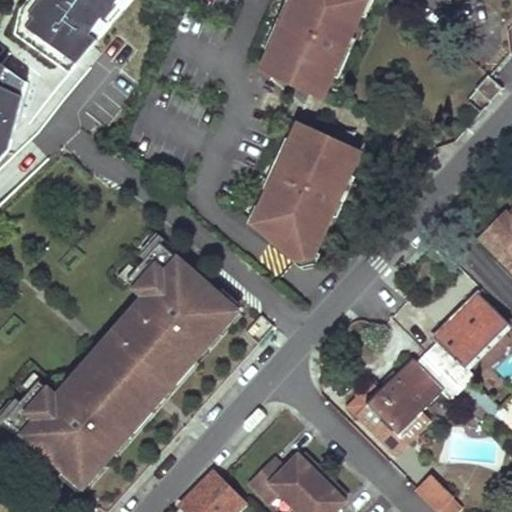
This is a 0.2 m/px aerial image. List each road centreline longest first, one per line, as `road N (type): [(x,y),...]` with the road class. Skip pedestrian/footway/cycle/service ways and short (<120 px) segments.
road 1 (residential): [(511,104),(149,511)]
road 2 (unknown): [(207,250),(213,111),(241,0)]
